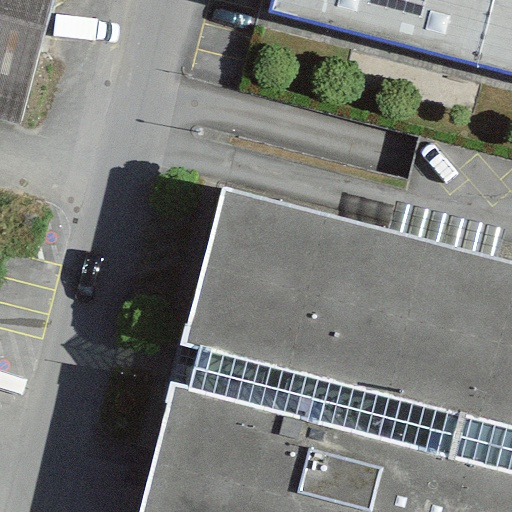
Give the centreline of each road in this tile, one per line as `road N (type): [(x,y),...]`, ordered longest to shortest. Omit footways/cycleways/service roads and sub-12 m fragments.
road 1 (unclassified): [(35,511),(172,0)]
road 2 (unknown): [(480,229),(417,511)]
